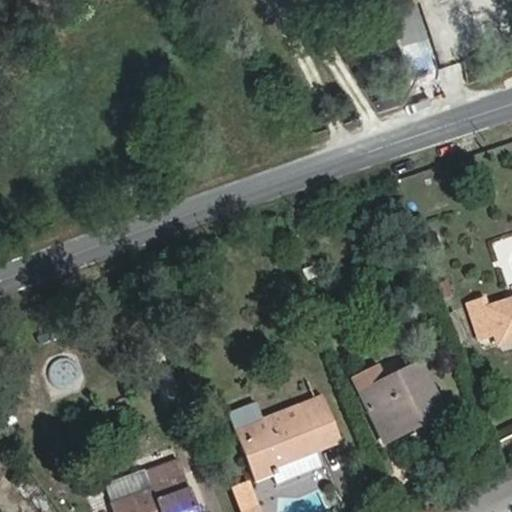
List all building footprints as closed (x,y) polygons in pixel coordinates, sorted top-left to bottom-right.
[(408,75),(436,67),(417,0),(405,0),(388,5),(408,75)] [(511,300),(487,309),(484,300),(469,305),(480,339),(495,335),(498,346),(511,341),(511,300)] [(444,414),(419,364),(386,380),(360,393),(385,443),(401,435),(398,430),(425,417),(428,422),(444,414)] [(360,393),(386,380),(379,367),(354,379),(360,393)] [(316,454),(342,444),(322,395),(295,406),(299,417),(240,441),(255,478),(271,472),(276,486),(322,468),(316,454)] [(240,441),(299,417),(295,406),(263,418),(257,402),(229,413),(240,441)] [(401,435),(428,422),(425,417),(398,430),(401,435)] [(197,511),(178,460),(106,486),(114,511),(197,511)] [(257,511),(247,485),(232,491),(240,511),(257,511)]
